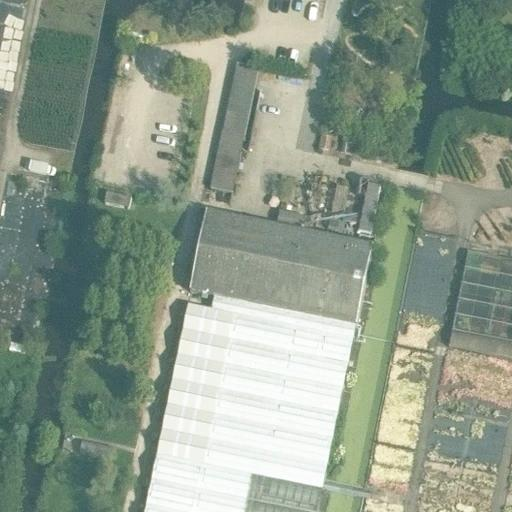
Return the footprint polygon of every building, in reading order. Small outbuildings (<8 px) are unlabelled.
[(237,66),(211,192),(234,197),(260,71),(237,66)] [(270,67),(265,91),(300,99),(305,74),(270,67)] [(372,238),(382,190),(368,187),(359,235),(372,238)] [(107,195),(105,205),(129,211),(131,200),(107,195)] [(207,213),(190,294),(355,328),(372,247),(207,213)] [(190,294),(146,511),(316,511),(355,328),(190,294)] [(88,443),(84,459),(108,464),(112,448),(88,443)]
